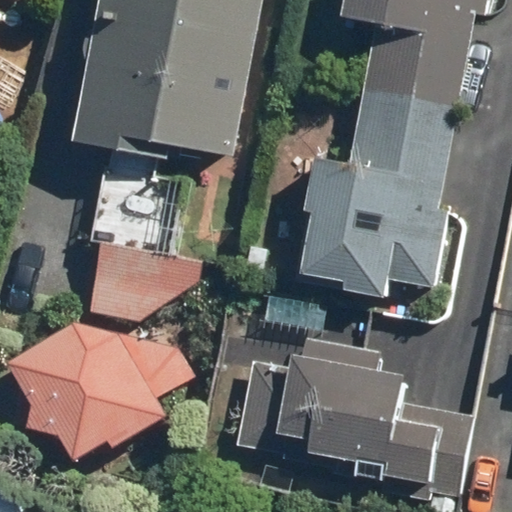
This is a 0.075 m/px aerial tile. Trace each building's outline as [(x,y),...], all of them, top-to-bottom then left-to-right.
[(115,0),(97,135),(242,156),(264,0),(115,0)] [(355,0),(353,12),(385,17),(362,156),(325,150),(303,279),(398,295),(401,277),(445,284),(457,209),(446,207),(479,9),(492,11),(494,0),(355,0)] [(211,256),(116,237),(94,306),(147,318),(206,280),(211,256)] [(86,316),(22,359),(32,376),(24,419),(72,430),(84,459),(176,409),(166,391),(205,376),(184,346),(136,336),(132,327),(86,316)] [(315,350),(305,346),(300,366),(263,359),(245,443),(341,464),(366,472),(370,456),(397,458),(391,479),(464,493),(477,413),(444,408),(440,420),(410,414),(417,370),(387,362),(388,348),(318,333),(315,350)]
